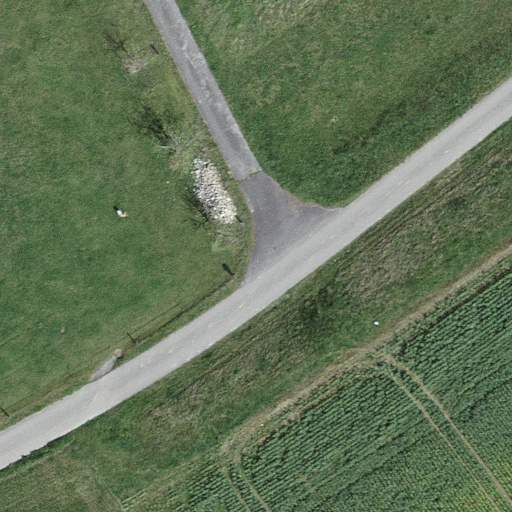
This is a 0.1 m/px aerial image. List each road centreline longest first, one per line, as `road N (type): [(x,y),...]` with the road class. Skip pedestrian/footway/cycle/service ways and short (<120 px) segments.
road 1 (track): [(0,449),(202,343),(511,96)]
road 2 (track): [(288,269),(262,196),(161,0)]
